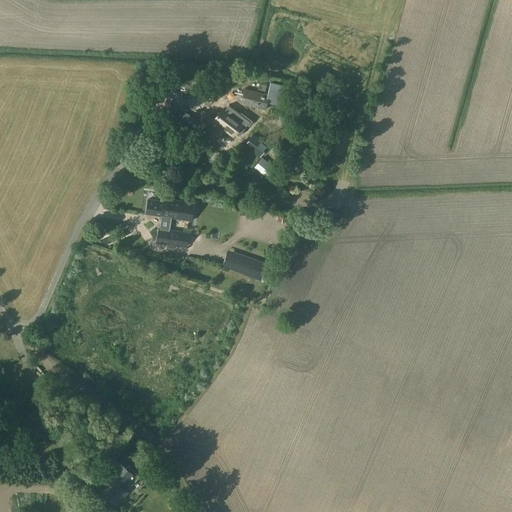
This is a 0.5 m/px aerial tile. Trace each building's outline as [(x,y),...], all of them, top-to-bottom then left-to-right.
[(207,119),(215,100),(167,81),(160,100),(207,119)] [(284,86),(270,83),(267,95),(244,89),(241,103),(264,109),(266,102),(280,105),(284,86)] [(258,116),(230,102),(223,118),(250,131),(258,116)] [(214,142),(222,143),(223,126),(215,126),(214,142)] [(162,146),(165,138),(156,135),(154,144),(162,146)] [(268,146),(253,135),(245,145),(260,156),(268,146)] [(189,233),(166,230),(168,216),(192,220),(194,204),(164,200),(163,202),(148,200),(146,214),(162,216),(160,229),(159,229),(157,242),(187,246),(189,233)] [(261,281),(267,263),(227,249),(222,266),(261,281)] [(115,503),(129,489),(124,484),(131,477),(132,477),(133,476),(132,475),(135,472),(123,461),(99,488),(115,503)]
